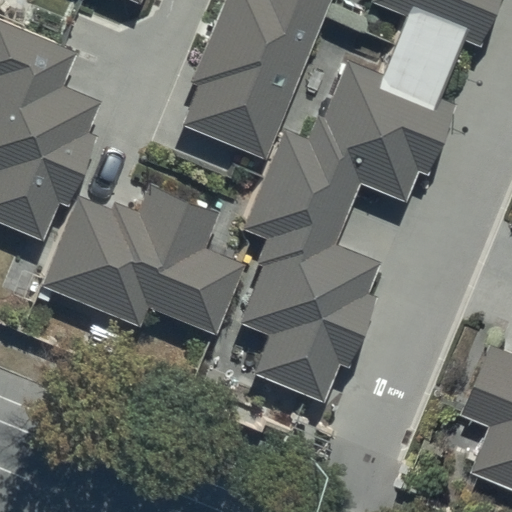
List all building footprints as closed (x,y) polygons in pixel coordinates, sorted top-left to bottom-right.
[(179,123),(262,157),(327,0),(220,0),(187,80),(195,84),(179,123)] [(368,0),(368,1),(476,44),(494,0),(368,0)] [(0,221),(40,238),(56,200),(65,204),(94,134),(85,131),(98,99),(60,83),(74,51),(0,19),(0,221)] [(250,372),(321,401),(337,363),(345,366),(373,296),(365,293),(378,261),(332,242),(357,182),(403,200),(415,169),(423,173),(452,101),(345,58),(321,116),(315,113),(305,138),(281,128),(241,227),(264,237),(254,263),(260,265),(237,322),(266,334),(250,372)] [(144,305),(212,333),(241,263),(202,247),(216,211),(146,182),(135,209),(111,199),(108,207),(76,194),(39,284),(136,325),(144,305)] [(476,468),(511,483),(511,347),(495,341),(466,411),(494,423),(476,468)]
